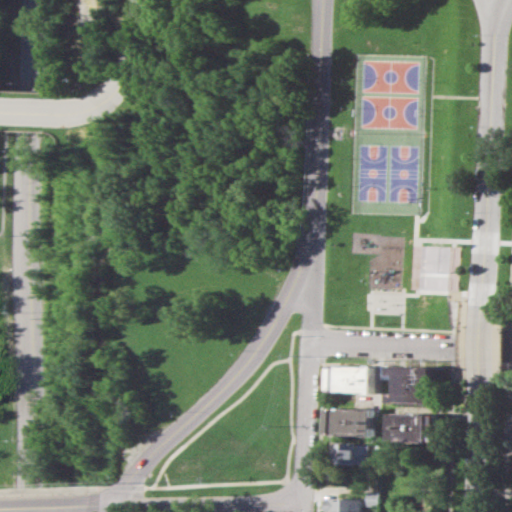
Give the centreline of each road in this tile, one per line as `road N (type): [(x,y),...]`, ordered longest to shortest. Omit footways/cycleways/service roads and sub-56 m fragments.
road 1 (tertiary): [(21,511),(29,0)]
road 2 (tertiary): [(127,504),(154,452),(255,350),(309,237)]
road 3 (tertiary): [(503,0),(494,34),(484,301)]
road 4 (tertiary): [(324,0),(309,237)]
road 5 (tertiary): [(484,301),(474,511)]
road 6 (residential): [(127,504),(303,502)]
road 7 (residential): [(310,340),(303,502)]
road 8 (residential): [(310,340),(460,346)]
road 9 (residential): [(81,114),(109,101),(126,76),(141,0)]
